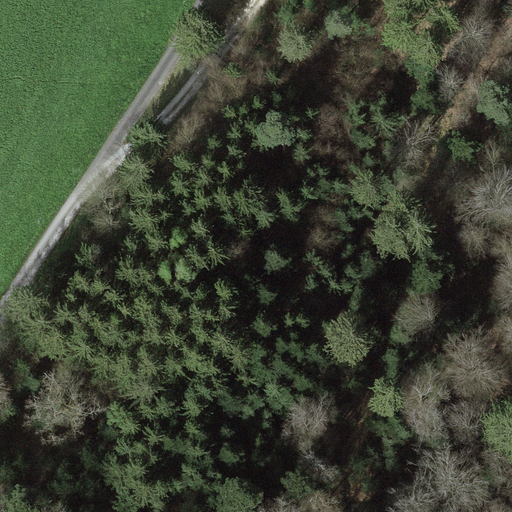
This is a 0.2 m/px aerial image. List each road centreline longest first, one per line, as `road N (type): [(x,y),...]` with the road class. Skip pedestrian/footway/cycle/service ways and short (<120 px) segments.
road 1 (unclassified): [(199,0),(120,130),(112,163),(0,315)]
road 2 (track): [(268,0),(201,92),(112,163)]
